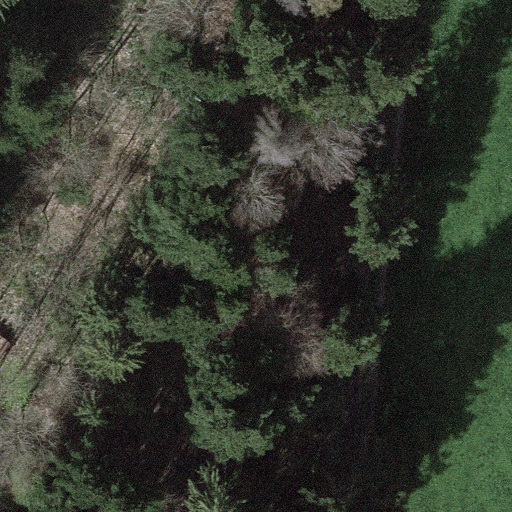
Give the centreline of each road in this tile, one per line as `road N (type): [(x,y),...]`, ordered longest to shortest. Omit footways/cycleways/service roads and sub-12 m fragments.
road 1 (track): [(346,511),(416,93),(443,0)]
road 2 (track): [(189,0),(211,272),(255,511)]
